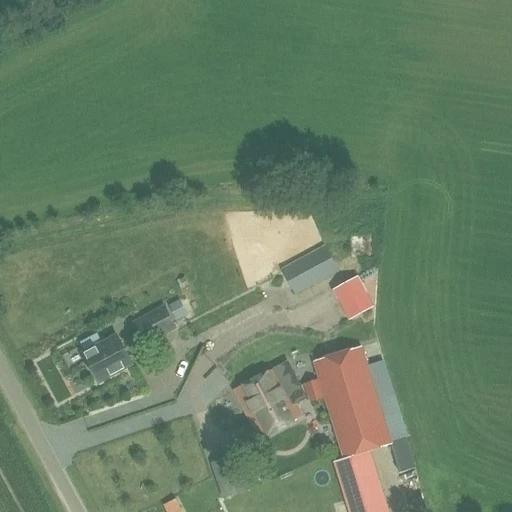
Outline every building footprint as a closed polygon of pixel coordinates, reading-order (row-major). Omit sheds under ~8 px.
[(297,294),(339,272),(326,246),(283,268),(297,294)] [(340,301),(362,289),(356,279),(334,290),(340,301)] [(145,346),(178,329),(166,305),(134,322),(145,346)] [(285,346),(327,326),(319,308),(277,329),(285,346)] [(198,352),(231,330),(219,311),(185,332),(198,352)] [(241,327),(249,338),(265,327),(257,316),(241,327)] [(99,382),(133,364),(118,335),(84,353),(99,382)] [(361,347),(314,362),(320,379),(326,399),(344,457),(368,450),(391,443),(361,347)] [(247,414),(291,392),(279,367),(234,389),(247,414)] [(291,392),(247,414),(260,439),(304,416),(291,392)] [(238,453),(212,462),(225,500),(251,490),(238,453)] [(333,463),(345,499),(357,495),(346,459),(333,463)] [(180,511),(174,499),(162,505),(164,511),(180,511)]
